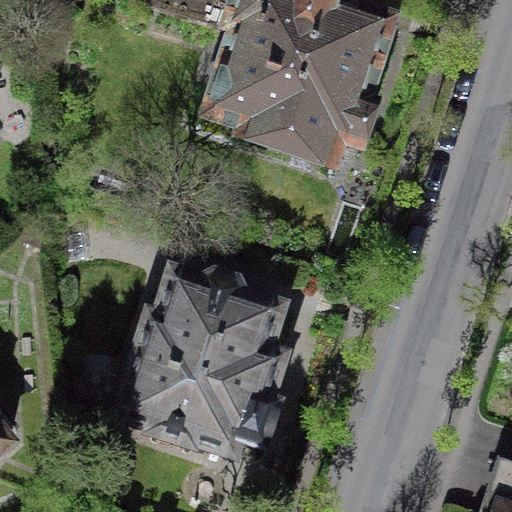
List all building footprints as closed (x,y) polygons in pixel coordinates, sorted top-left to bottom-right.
[(131,0),(131,1),(221,30),(230,0),(131,0)] [(239,0),(231,27),(239,29),(211,115),(247,127),(245,134),(331,162),(338,140),(360,147),(373,107),(362,103),(387,24),(332,6),(334,0),(239,0)] [(151,319),(119,418),(154,429),(153,432),(192,445),(193,442),(232,455),(237,440),(263,449),(277,406),(266,402),(280,359),(264,354),(279,310),(238,297),(240,292),(236,285),(225,281),(214,278),(207,281),(206,286),(173,276),(159,322),(151,319)] [(0,452),(9,445),(0,433),(0,452)] [(511,511),(511,466),(500,462),(483,511),(511,511)]
